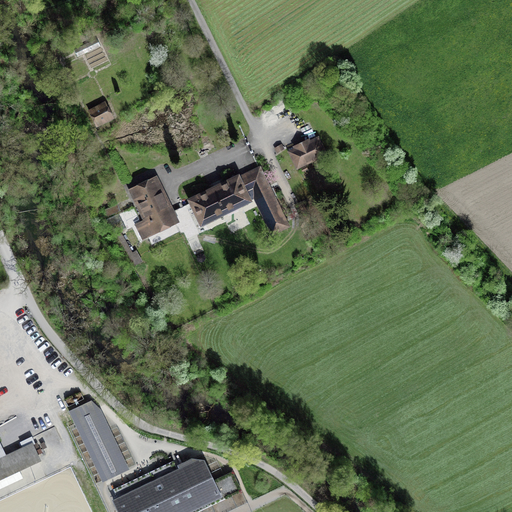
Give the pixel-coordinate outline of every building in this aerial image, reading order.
[(107,106),(93,113),(97,121),(111,115),(107,106)] [(318,139),(291,152),(298,167),(325,154),(318,139)] [(215,189),(191,201),(202,223),(255,197),(273,233),(287,226),(259,169),(238,179),(238,178),(223,185),(224,187),(216,191),(215,189)] [(155,180),(133,191),(148,222),(142,225),(141,223),(136,225),(142,237),(175,221),(155,180)] [(108,216),(120,211),(117,204),(105,209),(108,216)] [(120,233),(118,234),(135,265),(141,261),(136,251),(131,254),(120,233)] [(104,480),(127,469),(105,423),(97,427),(90,412),(75,419),(104,480)] [(31,445),(9,456),(16,470),(38,459),(31,445)] [(177,458),(110,491),(119,511),(181,511),(239,484),(233,471),(213,480),(204,461),(192,460),(181,465),(177,458)]
